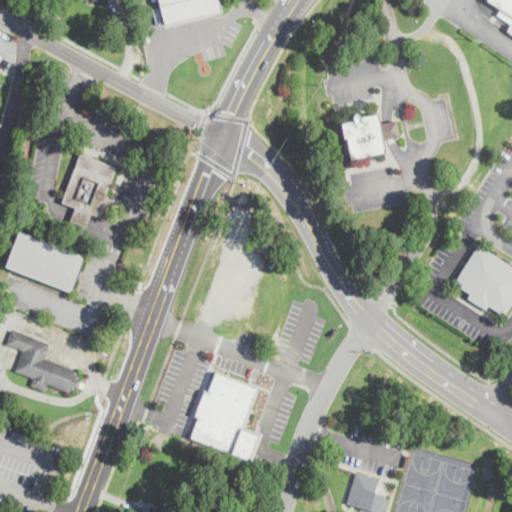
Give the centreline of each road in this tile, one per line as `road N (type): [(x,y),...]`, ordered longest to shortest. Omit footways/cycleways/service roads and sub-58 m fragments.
road 1 (tertiary): [(82,511),(221,133)]
road 2 (residential): [(221,133),(0,16)]
road 3 (residential): [(277,511),(317,400),(370,320)]
road 4 (tertiary): [(511,426),(370,320)]
road 5 (tertiary): [(221,133),(291,3)]
road 6 (tertiary): [(308,224),(270,167),(221,133)]
